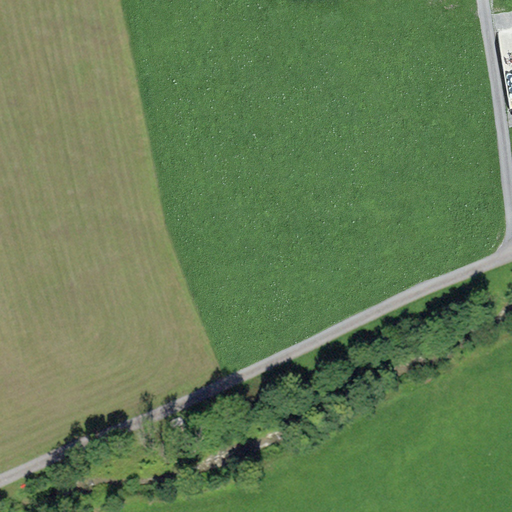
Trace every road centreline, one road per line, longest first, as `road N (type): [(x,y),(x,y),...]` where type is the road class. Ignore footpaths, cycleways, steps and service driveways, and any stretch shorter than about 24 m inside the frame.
road 1 (track): [(0,481),(511,256)]
road 2 (track): [(485,0),(511,189)]
